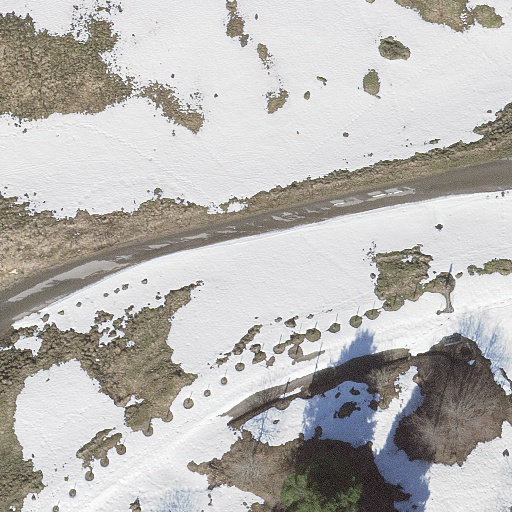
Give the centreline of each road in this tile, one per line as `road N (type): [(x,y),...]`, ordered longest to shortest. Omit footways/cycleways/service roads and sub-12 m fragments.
road 1 (track): [(0,313),(134,259),(511,175)]
road 2 (track): [(511,319),(446,328),(291,378),(231,407),(82,511)]
